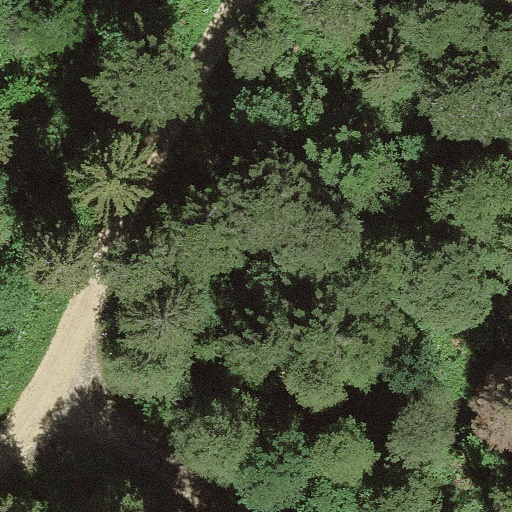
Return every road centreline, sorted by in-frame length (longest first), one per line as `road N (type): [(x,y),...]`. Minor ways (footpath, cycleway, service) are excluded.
road 1 (track): [(43,338),(280,0)]
road 2 (track): [(183,511),(43,338)]
